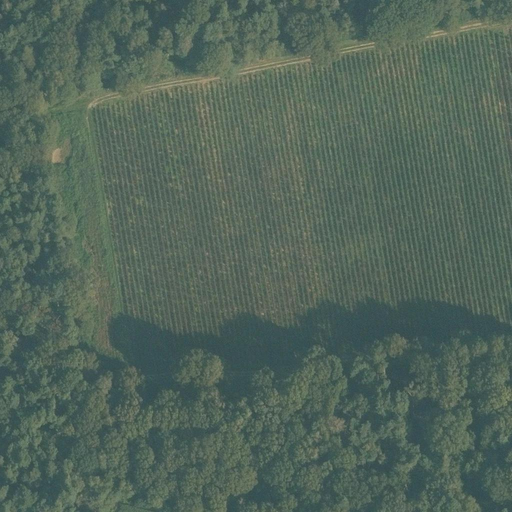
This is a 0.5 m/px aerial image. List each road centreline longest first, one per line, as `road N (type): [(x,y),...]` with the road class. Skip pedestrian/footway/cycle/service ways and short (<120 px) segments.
road 1 (track): [(511,18),(40,111)]
road 2 (track): [(40,111),(90,377)]
